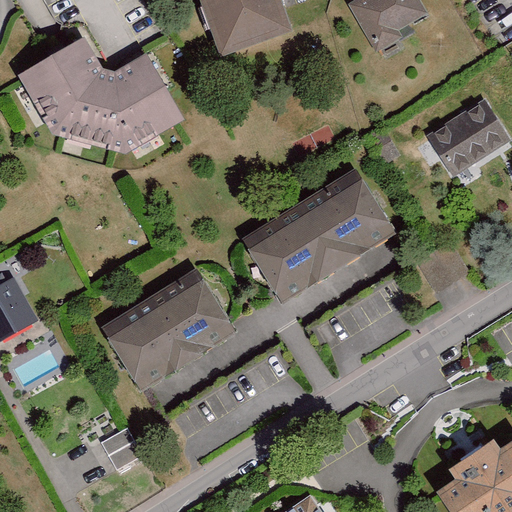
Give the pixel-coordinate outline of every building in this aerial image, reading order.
[(284,0),(202,0),(226,66),(299,40),(284,0)] [(419,0),(369,0),(352,10),(378,58),(400,46),(396,37),(430,19),(419,0)] [(88,46),(22,84),(56,143),(131,163),(189,128),(150,63),(121,80),(106,78),(88,46)] [(511,142),(488,105),(429,142),(457,186),(511,151),(511,142)] [(383,132),(366,142),(383,172),(400,163),(383,132)] [(358,175),(245,246),(288,313),(400,242),(358,175)] [(455,247),(421,263),(434,291),(468,275),(455,247)] [(200,274),(105,333),(147,401),(242,342),(200,274)] [(15,285),(0,292),(0,346),(38,326),(15,285)] [(114,468),(141,457),(129,429),(102,440),(114,468)] [(461,491),(444,503),(450,511),(511,511),(511,457),(510,459),(503,448),(454,481),(461,491)] [(320,511),(312,500),(293,511),(320,511)]
